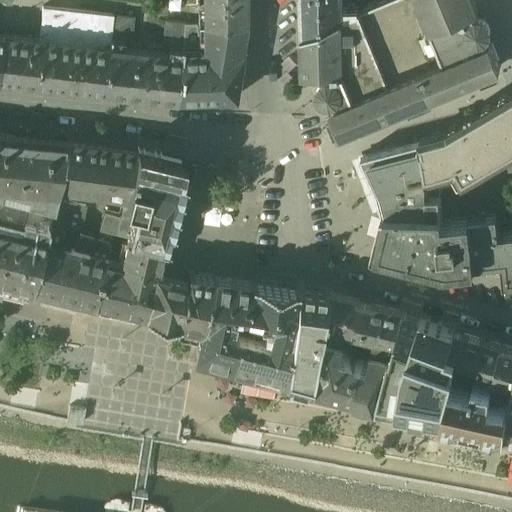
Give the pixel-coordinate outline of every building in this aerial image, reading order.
[(245,0),(203,0),(204,23),(246,23),(245,0)] [(342,0),(301,0),(302,35),(343,18),(342,0)] [(386,0),(343,18),(372,89),(444,59),(420,0),(386,0)] [(474,0),(420,0),(444,59),(487,41),(485,38),(488,36),(489,34),(491,31),(491,29),(491,27),(491,25),(491,24),(490,22),(489,20),(487,18),(485,17),(484,16),(480,15),(476,16),(474,12),(478,10),(474,0)] [(114,14),(43,6),(39,38),(40,38),(110,46),(114,14)] [(141,94),(146,50),(125,48),(126,35),(131,36),(133,16),(114,14),(110,46),(105,90),(141,94)] [(343,18),(302,35),(303,73),(322,72),(325,78),(323,80),(321,81),(320,83),(319,85),(319,87),(319,89),(319,92),(320,95),(322,97),(324,99),(327,100),(330,101),(334,100),(335,104),(372,89),(343,18)] [(146,50),(141,94),(177,98),(182,51),(185,22),(165,20),(163,40),(168,40),(167,53),(146,50)] [(246,23),(204,23),(205,51),(182,51),(177,98),(235,97),(243,51),(241,51),(246,23)] [(39,38),(0,32),(0,77),(35,82),(40,38),(39,38)] [(110,46),(40,38),(35,82),(105,90),(110,46)] [(335,104),(331,106),(342,131),(501,66),(491,40),(487,41),(444,59),(372,89),(335,104)] [(511,102),(450,139),(433,138),(433,137),(431,135),(430,137),(420,140),(428,180),(429,179),(429,180),(440,179),(440,186),(463,179),(464,180),(511,151),(511,102)] [(69,136),(0,129),(0,195),(53,206),(58,183),(69,136)] [(136,146),(69,136),(58,183),(73,185),(86,187),(97,189),(97,188),(123,192),(123,195),(124,196),(136,146)] [(420,140),(363,155),(378,189),(383,209),(442,210),(441,192),(440,186),(440,179),(429,180),(429,179),(428,180),(420,140)] [(183,158),(136,146),(124,196),(123,195),(119,210),(115,226),(127,229),(164,238),(164,237),(163,237),(183,158)] [(73,185),(58,183),(53,206),(49,221),(63,224),(70,198),(73,185)] [(53,206),(0,195),(0,273),(31,281),(45,234),(49,221),(53,206)] [(85,201),(70,198),(63,224),(77,228),(76,231),(78,231),(85,201)] [(119,210),(105,207),(103,219),(115,226),(119,210)] [(442,210),(383,209),(374,250),(448,268),(503,262),(505,282),(510,281),(511,281),(511,231),(499,233),(497,213),(443,219),(442,210)] [(63,224),(49,221),(45,234),(31,281),(94,297),(107,246),(108,242),(92,237),(90,245),(74,241),(76,231),(77,228),(63,224)] [(164,238),(127,229),(122,250),(107,246),(94,297),(146,310),(156,268),(164,238)] [(178,274),(156,268),(146,310),(168,316),(177,319),(187,276),(178,274)] [(214,273),(189,270),(187,276),(177,319),(202,324),(214,273)] [(251,279),(214,273),(202,324),(197,343),(195,352),(228,361),(251,279)] [(298,285),(251,279),(228,361),(284,376),(298,285)] [(298,285),(284,376),(306,383),(319,330),(330,289),(298,285)] [(330,289),(319,330),(343,336),(347,321),(378,329),(376,342),(393,346),(402,307),(366,298),(330,289)] [(429,317),(402,307),(393,346),(380,401),(443,417),(450,381),(441,371),(449,347),(456,328),(429,317)] [(202,324),(177,319),(175,329),(175,331),(176,334),(178,336),(180,338),(182,339),(197,343),(202,324)] [(449,347),(459,350),(466,330),(461,329),(456,328),(449,347)] [(380,401),(393,346),(376,342),(371,358),(340,350),(343,336),(319,330),(306,383),(342,392),(380,401)] [(488,337),(466,330),(459,350),(453,366),(468,369),(466,374),(475,377),(476,377),(483,355),(498,359),(502,341),(488,337)] [(511,343),(502,341),(498,359),(494,373),(493,390),(497,390),(497,396),(503,396),(504,379),(511,379),(511,343)] [(476,377),(475,377),(473,386),(450,381),(443,417),(462,421),(461,423),(485,428),(485,426),(506,430),(506,426),(511,398),(492,396),(493,381),(476,377)]
